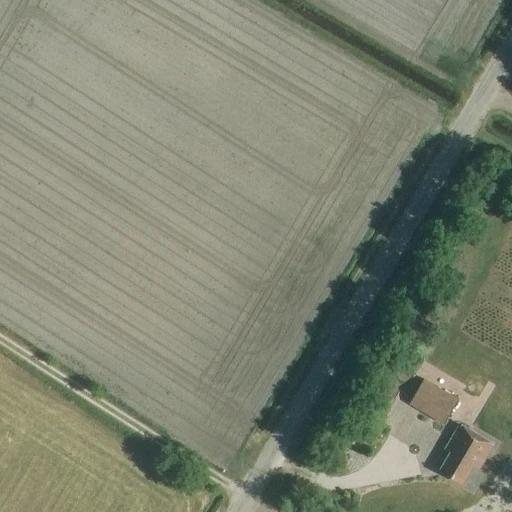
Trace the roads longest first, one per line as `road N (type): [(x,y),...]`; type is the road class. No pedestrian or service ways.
road 1 (unclassified): [(237,511),(511,46)]
road 2 (track): [(0,338),(270,511)]
